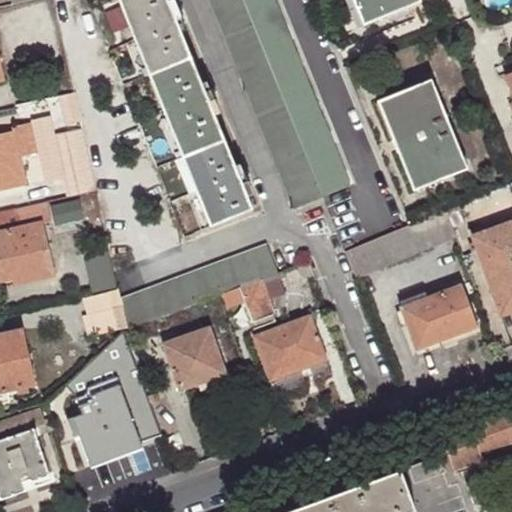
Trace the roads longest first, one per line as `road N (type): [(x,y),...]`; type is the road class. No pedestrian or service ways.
road 1 (secondary): [(511,376),(152,511)]
road 2 (residential): [(277,226),(160,266),(118,134)]
road 3 (residential): [(186,0),(277,226)]
road 4 (residential): [(300,0),(381,208)]
road 5 (residential): [(369,367),(329,261),(277,226)]
road 6 (unclassified): [(462,22),(511,144)]
